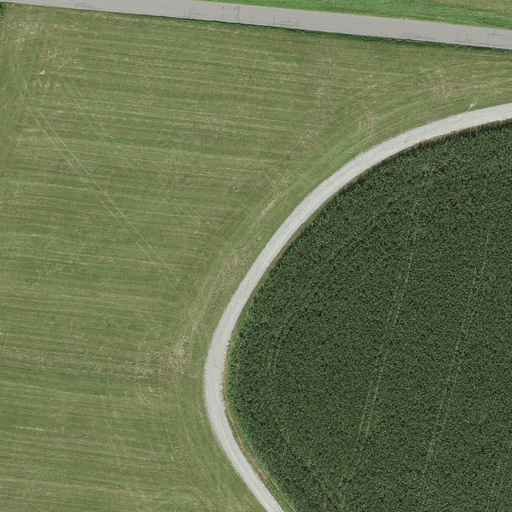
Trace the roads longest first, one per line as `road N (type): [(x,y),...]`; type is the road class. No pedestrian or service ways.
road 1 (track): [(511,121),(386,142),(257,263),(213,389),(277,511)]
road 2 (unclassified): [(511,37),(137,0)]
